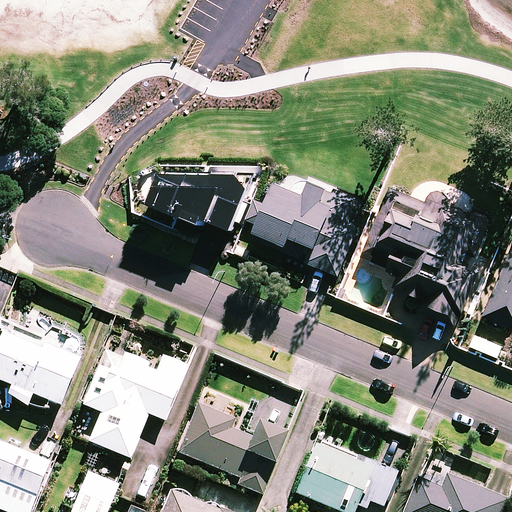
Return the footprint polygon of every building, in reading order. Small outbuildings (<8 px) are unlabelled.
[(253,203),(254,200),(267,171),(155,167),(154,210),(204,230),(206,224),(234,235),(239,224),(243,226),(253,203)] [(365,201),(336,189),(310,178),(308,183),(293,177),(281,180),(270,207),(254,200),(253,203),(256,205),(246,227),(259,233),(257,238),(289,251),(293,242),(300,245),(317,252),(332,215),(339,218),(321,261),(310,257),(307,265),(337,277),(339,278),(355,239),(362,241),(374,211),(363,206),(365,201)] [(363,260),(391,272),(389,275),(400,280),(396,290),(423,301),(417,314),(439,323),(442,314),(459,321),(478,275),(464,269),(477,241),(483,243),(494,218),(487,216),(473,209),(468,220),(447,211),(451,200),(433,193),(428,204),(393,189),(363,260)] [(511,249),(510,249),(486,320),(511,329),(511,249)] [(0,321),(18,278),(0,270),(0,321)] [(64,411),(84,358),(82,340),(46,327),(41,339),(7,326),(0,345),(0,384),(12,389),(9,399),(32,399),(64,411)] [(125,358),(104,351),(84,410),(100,415),(89,447),(134,463),(149,420),(167,427),(187,369),(162,360),(157,375),(148,372),(150,367),(125,358)] [(236,422),(198,407),(178,457),(239,482),(236,489),(265,500),(289,439),(261,427),(256,440),(233,431),(236,422)] [(0,444),(0,511),(2,511),(33,511),(53,467),(0,444)] [(359,511),(363,503),(385,511),(399,474),(354,457),(352,463),(315,449),(295,501),(323,511),(359,511)] [(505,511),(509,504),(429,472),(424,484),(419,482),(406,511),(505,511)] [(109,511),(120,488),(89,475),(73,511),(109,511)] [(212,511),(172,496),(165,511),(212,511)]
